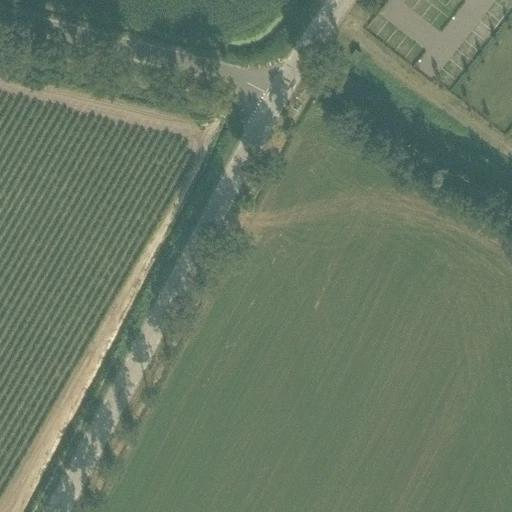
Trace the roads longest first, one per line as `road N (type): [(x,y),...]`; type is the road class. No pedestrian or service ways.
road 1 (tertiary): [(53,511),(274,95)]
road 2 (tertiary): [(274,95),(0,18)]
road 3 (track): [(511,191),(470,160),(316,79),(274,95)]
